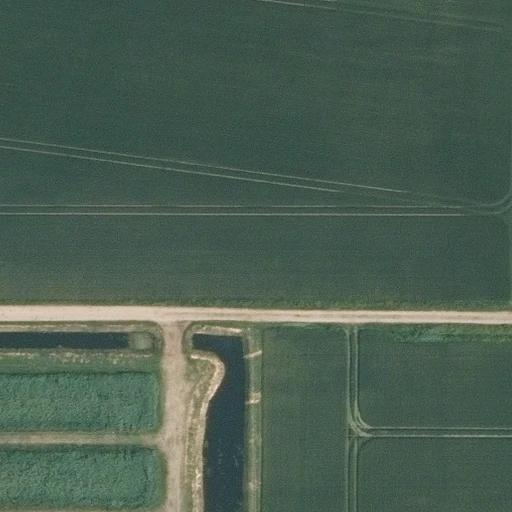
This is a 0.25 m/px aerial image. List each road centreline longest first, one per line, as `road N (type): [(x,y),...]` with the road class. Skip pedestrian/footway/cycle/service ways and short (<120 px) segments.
road 1 (track): [(511,320),(175,317)]
road 2 (track): [(175,317),(173,511)]
road 3 (track): [(175,317),(0,316)]
road 4 (track): [(0,362),(173,363)]
road 5 (track): [(0,441),(172,443)]
